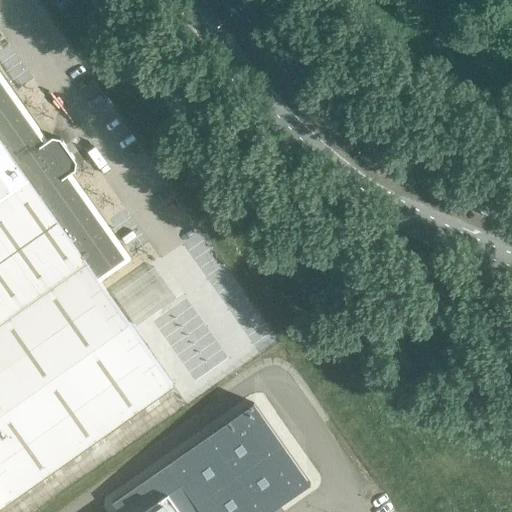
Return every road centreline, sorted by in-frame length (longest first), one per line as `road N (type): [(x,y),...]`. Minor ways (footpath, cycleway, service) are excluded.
road 1 (secondary): [(185,0),(265,110),(348,184),(430,233),(511,266)]
road 2 (secondary): [(511,215),(452,190),(362,131),(303,76),(241,0)]
